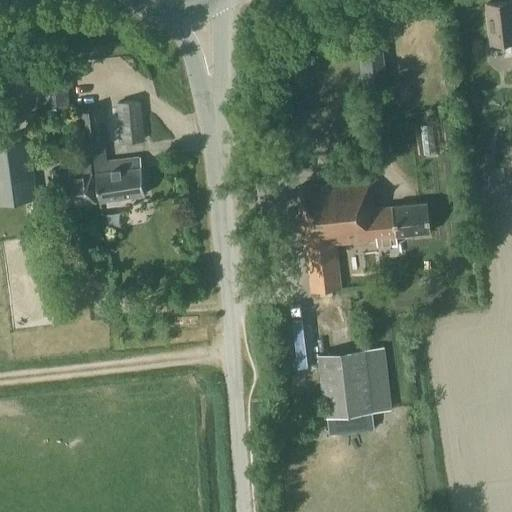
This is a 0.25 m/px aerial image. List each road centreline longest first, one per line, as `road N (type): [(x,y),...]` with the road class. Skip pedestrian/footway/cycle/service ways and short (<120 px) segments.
road 1 (tertiary): [(243,511),(215,116)]
road 2 (track): [(232,355),(0,380)]
